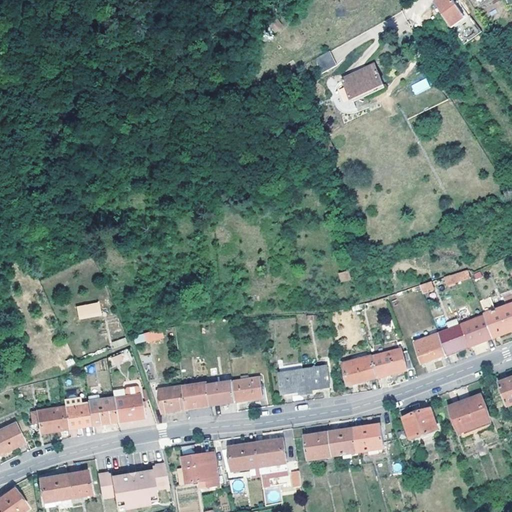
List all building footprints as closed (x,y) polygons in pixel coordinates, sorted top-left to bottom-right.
[(454,0),(443,0),(437,6),(454,28),(467,17),(454,0)] [(277,19),(271,24),(276,32),(283,26),(277,19)] [(331,52),(318,59),(323,74),(338,66),(331,52)] [(344,78),(354,99),(386,85),(375,64),(344,78)] [(415,95),(430,87),(425,78),(410,85),(415,95)] [(342,281),(352,277),(350,270),(339,273),(342,281)] [(449,285),(473,278),(470,270),(446,278),(449,285)] [(436,291),(433,282),(422,285),(424,290),(426,295),(436,291)] [(411,295),(424,290),(422,285),(409,290),(411,295)] [(100,302),(78,304),(80,316),(102,313),(100,302)] [(511,332),(511,305),(487,315),(488,317),(492,326),(496,338),(511,332)] [(472,347),(496,338),(492,326),(488,317),(464,326),(464,327),(472,347)] [(164,336),(162,327),(161,328),(147,332),(149,340),(164,336)] [(472,347),(464,327),(441,335),(446,348),(449,356),(472,347)] [(149,340),(147,332),(134,335),(137,343),(149,340)] [(426,365),(449,356),(446,348),(441,335),(418,344),(426,365)] [(116,347),(127,343),(125,337),(113,341),(116,347)] [(269,347),(269,354),(277,352),(276,345),(269,347)] [(408,348),(374,357),(378,370),(380,377),(415,368),(408,348)] [(111,357),(115,365),(131,358),(128,350),(111,357)] [(232,351),(233,358),(241,357),(240,350),(232,351)] [(378,370),(374,357),(374,356),(346,364),(351,384),(380,377),(378,370)] [(302,395),(309,394),(315,393),(315,390),(332,387),(329,366),(305,370),(281,373),(284,395),(302,393),(302,395)] [(237,392),(238,402),(265,399),(261,379),(251,380),(251,376),(243,377),(243,382),(235,383),(237,392)] [(511,380),(502,384),(511,406),(511,405),(511,380)] [(234,382),(210,386),(213,406),(238,402),(237,392),(235,383),(234,382)] [(210,384),(185,387),(189,410),(213,406),(210,386),(210,384)] [(189,410),(185,387),(162,390),(165,413),(189,410)] [(118,409),(120,421),(145,417),(140,389),(132,390),(133,396),(116,398),(118,409)] [(99,395),(91,396),(92,403),(92,404),(95,424),(120,421),(118,409),(116,398),(100,400),(99,395)] [(462,431),(481,424),(480,421),(491,417),(483,397),(453,408),(462,431)] [(69,417),(70,428),(95,424),(92,404),(92,403),(84,405),(84,401),(66,404),(67,407),(67,409),(69,417)] [(67,407),(24,414),(29,425),(42,423),(44,433),(70,428),(69,417),(67,409),(67,407)] [(406,417),(413,438),(440,430),(432,408),(406,417)] [(0,455),(26,442),(17,423),(0,431),(0,455)] [(361,451),(386,447),(383,424),(357,428),(333,432),(307,437),(311,459),(336,455),(361,451)] [(285,440),(258,444),(231,449),(234,471),(261,467),(289,463),(285,440)] [(182,484),(200,482),(201,489),(223,485),(217,453),(185,458),(187,469),(180,471),(182,484)] [(261,467),(262,473),(290,468),(289,463),(261,467)] [(109,473),(99,475),(103,498),(117,496),(118,505),(126,504),(127,508),(153,504),(152,500),(161,499),(160,489),(172,487),(171,486),(167,464),(156,465),(156,467),(157,470),(153,470),(137,473),(138,476),(130,477),(130,474),(114,477),(109,478),(109,475),(109,473)] [(257,468),(249,470),(251,478),(259,476),(257,468)] [(299,470),(290,471),(292,486),(301,486),(299,470)] [(46,501),(72,496),(93,493),(90,471),(68,474),(42,479),(46,501)] [(0,500),(0,511),(21,511),(29,506),(16,488),(1,499),(0,500)]
